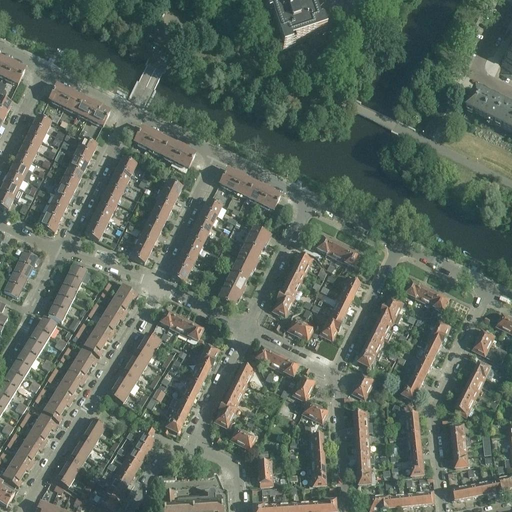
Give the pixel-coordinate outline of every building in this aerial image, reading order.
[(319,28),(315,15),(309,0),(297,0),(264,11),(267,20),(270,19),(282,54),(292,51),(290,48),(325,36),(322,27),(319,28)] [(511,69),(511,42),(501,64),(511,69)] [(0,78),(18,87),(25,72),(18,68),(7,62),(7,63),(0,59),(0,78)] [(0,85),(0,94),(10,99),(15,87),(2,81),(0,85)] [(76,116),(84,101),(75,97),(76,96),(65,91),(64,91),(57,88),(49,103),(76,116)] [(496,126),(505,107),(477,93),(467,112),(496,126)] [(0,113),(7,116),(11,107),(0,100),(0,113)] [(103,129),(110,114),(103,110),(92,104),(92,105),(84,101),(76,116),(103,129)] [(511,134),(511,110),(505,107),(496,126),(511,134)] [(46,136),(51,126),(37,120),(33,129),(46,136)] [(41,145),(46,136),(33,129),(28,139),(41,145)] [(161,158),(169,143),(160,139),(161,138),(150,133),(149,133),(142,130),(134,145),(161,158)] [(37,155),(41,145),(28,139),(23,148),(37,155)] [(92,158),(97,149),(83,142),(78,152),(92,158)] [(188,171),(195,156),(188,153),(188,152),(177,146),(177,147),(169,143),(161,158),(188,171)] [(32,164),(37,155),(23,148),(19,157),(32,164)] [(87,168),(92,158),(78,152),(74,161),(87,168)] [(27,173),(32,164),(19,157),(14,167),(27,173)] [(83,177),(87,168),(74,161),(69,171),(83,177)] [(131,178),(136,168),(123,161),(118,171),(131,178)] [(23,183),(27,174),(27,173),(14,167),(9,176),(23,183)] [(78,187),(83,177),(69,171),(64,180),(78,187)] [(127,187),(131,178),(118,171),(113,181),(127,187)] [(246,200),(254,185),(246,181),(246,180),(235,175),(234,175),(227,172),(219,187),(246,200)] [(18,192),(23,183),(9,176),(5,186),(18,192)] [(73,196),(78,187),(64,180),(60,189),(73,196)] [(122,197),(127,187),(113,181),(108,190),(122,197)] [(177,201),(182,191),(168,184),(164,194),(177,201)] [(273,214),(281,198),(273,195),(274,194),(262,188),(262,189),(254,185),(246,200),(273,214)] [(13,202),(18,192),(5,186),(0,195),(13,202)] [(69,205),(73,196),(60,189),(55,199),(69,205)] [(117,206),(122,197),(108,190),(104,199),(117,206)] [(172,210),(177,201),(164,194),(159,203),(172,210)] [(0,209),(8,214),(13,202),(0,195),(0,209)] [(64,215),(69,205),(55,199),(50,208),(64,215)] [(113,216),(117,206),(104,199),(99,209),(113,216)] [(168,219),(172,210),(159,203),(154,213),(168,219)] [(216,220),(221,210),(208,204),(203,213),(216,220)] [(59,224),(64,215),(50,208),(46,218),(59,224)] [(108,225),(113,216),(99,209),(94,218),(108,225)] [(163,229),(168,219),(154,213),(150,222),(163,229)] [(212,229),(216,220),(203,213),(198,223),(212,229)] [(57,229),(59,225),(59,224),(46,218),(40,230),(54,237),(58,229),(57,229)] [(103,234),(108,225),(94,218),(90,228),(103,234)] [(158,238),(163,229),(150,222),(145,232),(158,238)] [(207,239),(212,229),(198,223),(194,232),(207,239)] [(99,244),(103,234),(90,228),(85,237),(99,244)] [(267,246),(270,239),(253,231),(245,247),(261,255),(265,247),(267,246)] [(154,248),(158,238),(145,232),(140,241),(154,248)] [(202,248),(207,239),(194,232),(189,242),(202,248)] [(149,257),(154,248),(140,241),(136,250),(149,257)] [(326,257),(332,245),(323,241),(318,249),(314,247),(312,250),(326,257)] [(198,258),(202,248),(189,242),(184,251),(198,258)] [(336,261),(341,250),(332,245),(326,257),(336,261)] [(256,263),(261,255),(245,247),(238,261),(255,269),(258,265),(256,263)] [(144,267),(149,257),(136,250),(131,260),(144,267)] [(345,266),(350,255),(341,250),(336,261),(345,266)] [(193,267),(198,258),(184,251),(180,260),(193,267)] [(32,270),(38,260),(24,253),(19,263),(32,270)] [(307,273),(313,261),(302,255),(296,267),(307,273)] [(356,268),(360,259),(350,255),(345,266),(359,273),(360,270),(356,268)] [(189,276),(193,267),(180,260),(175,270),(189,276)] [(253,274),(255,269),(238,261),(232,275),(247,283),(251,274),(253,274)] [(27,280),(32,270),(19,263),(14,274),(27,280)] [(303,282),(307,273),(296,267),(291,276),(303,282)] [(81,285),(87,275),(73,268),(68,279),(81,285)] [(184,286),(189,276),(175,270),(170,280),(184,286)] [(22,290),(27,280),(14,274),(9,284),(22,290)] [(243,291),(247,283),(232,275),(225,289),(242,297),(244,293),(243,291)] [(298,291),(303,282),(291,276),(287,286),(298,291)] [(77,295),(81,285),(68,279),(63,289),(77,295)] [(355,297),(361,284),(350,279),(344,291),(355,297)] [(17,301),(22,290),(9,284),(4,294),(17,301)] [(416,301),(422,290),(412,285),(408,294),(404,291),(402,294),(416,301)] [(293,300),(298,291),(287,286),(282,295),(293,300)] [(138,298),(123,288),(116,299),(129,307),(133,301),(135,303),(138,298)] [(72,305),(77,295),(63,289),(58,299),(72,305)] [(239,302),(242,297),(225,289),(218,303),(233,311),(237,302),(239,302)] [(425,306),(431,294),(422,290),(416,301),(425,306)] [(350,306),(355,297),(344,291),(339,300),(350,306)] [(434,310),(440,299),(431,294),(425,306),(434,310)] [(289,310),(294,301),(293,300),(282,295),(281,297),(279,296),(276,304),(278,304),(289,310)] [(67,315),(72,305),(58,299),(53,309),(67,315)] [(125,313),(129,307),(116,299),(110,309),(125,319),(128,315),(125,313)] [(445,312),(449,304),(440,299),(434,310),(448,317),(450,314),(445,312)] [(346,315),(350,308),(350,306),(339,300),(335,310),(346,315)] [(398,315),(403,306),(391,301),(387,310),(398,315)] [(285,319),(289,310),(278,304),(273,314),(285,319)] [(61,326),(67,315),(53,309),(48,319),(61,326)] [(125,319),(110,309),(103,319),(116,327),(120,321),(122,323),(125,319)] [(398,315),(387,310),(385,309),(381,316),(383,317),(382,319),(393,325),(398,315)] [(340,326),(346,315),(335,310),(330,319),(330,318),(329,321),(340,326)] [(169,330),(175,319),(166,314),(160,326),(169,330)] [(507,334),(511,323),(511,322),(503,318),(497,329),(507,334)] [(113,333),(116,327),(103,319),(97,329),(112,339),(115,335),(113,333)] [(179,335),(184,324),(175,319),(169,330),(179,335)] [(388,334),(393,325),(382,319),(377,328),(388,334)] [(50,340),(56,329),(44,321),(37,332),(50,340)] [(342,327),(340,326),(329,321),(325,328),(336,333),(338,334),(342,327)] [(298,338),(303,327),(294,322),(288,333),(298,338)] [(188,339),(193,328),(184,324),(179,335),(188,339)] [(445,339),(450,330),(438,324),(434,333),(445,339)] [(307,343),(313,331),(303,327),(298,338),(307,343)] [(199,341),(203,333),(193,328),(188,339),(197,344),(199,341)] [(332,343),(336,333),(325,328),(320,337),(332,343)] [(384,343),(388,334),(377,328),(373,338),(384,343)] [(112,339),(97,329),(91,340),(104,348),(107,342),(110,343),(112,339)] [(43,350),(50,340),(37,332),(30,342),(43,350)] [(444,347),(447,340),(445,339),(434,333),(429,343),(430,343),(441,349),(442,346),(444,347)] [(489,349),(494,339),(483,334),(478,343),(489,349)] [(154,355),(161,345),(145,335),(143,340),(145,341),(141,347),(154,355)] [(379,352),(384,343),(373,338),(368,347),(379,352)] [(100,354),(104,348),(91,340),(84,350),(99,360),(102,355),(100,354)] [(36,361),(43,350),(30,342),(24,353),(36,361)] [(436,358),(441,349),(430,343),(425,352),(436,358)] [(485,358),(489,349),(478,343),(474,352),(485,358)] [(148,365),(154,355),(141,347),(138,353),(135,352),(133,356),(148,365)] [(214,362),(218,353),(207,347),(202,357),(214,362)] [(375,362),(379,352),(368,347),(363,356),(375,362)] [(265,367),(271,355),(261,351),(257,359),(253,357),(251,360),(265,367)] [(432,367),(436,358),(425,352),(421,361),(432,367)] [(30,371),(36,361),(24,353),(17,364),(30,371)] [(98,363),(82,353),(75,364),(88,372),(92,366),(95,368),(98,363)] [(274,371),(280,360),(271,355),(265,367),(274,371)] [(142,376),(148,365),(133,356),(130,360),(132,362),(129,368),(142,376)] [(368,376),(375,362),(363,356),(359,365),(367,370),(365,374),(368,376)] [(212,371),(216,363),(214,362),(202,357),(198,366),(209,372),(210,370),(212,371)] [(283,376),(289,364),(280,360),(274,371),(283,376)] [(427,376),(431,369),(432,367),(421,361),(416,371),(427,376)] [(53,366),(46,362),(44,366),(51,370),(53,366)] [(23,382),(30,371),(17,364),(11,374),(23,382)] [(85,378),(88,372),(75,364),(69,374),(85,384),(87,380),(85,378)] [(298,369),(289,364),(283,376),(293,380),(298,369)] [(51,370),(44,366),(42,369),(49,374),(51,370)] [(205,381),(209,374),(209,372),(198,366),(194,376),(205,381)] [(249,383),(255,371),(244,366),(238,378),(249,383)] [(486,381),(491,371),(479,366),(475,375),(486,381)] [(135,386),(142,376),(129,368),(125,374),(122,372),(120,376),(135,386)] [(423,385),(427,376),(416,371),(411,380),(423,385)] [(17,393),(23,382),(11,374),(4,385),(17,393)] [(85,384),(69,374),(63,384),(76,392),(80,386),(82,388),(85,384)] [(481,390),(486,381),(475,375),(470,384),(481,390)] [(129,396),(135,386),(120,376),(117,380),(120,382),(116,388),(129,396)] [(200,390),(205,381),(194,376),(189,385),(200,390)] [(245,393),(249,383),(238,378),(233,387),(245,393)] [(369,393),(374,383),(363,378),(358,387),(369,393)] [(309,394),(314,385),(303,379),(298,388),(309,394)] [(418,394),(422,387),(423,385),(411,380),(407,389),(418,394)] [(40,388),(33,383),(31,387),(38,391),(40,388)] [(72,398),(76,392),(63,384),(56,395),(72,404),(75,400),(72,398)] [(477,399),(481,390),(470,384),(465,394),(477,399)] [(0,397),(10,403),(17,393),(4,385),(0,391),(0,397)] [(196,400),(199,392),(200,390),(189,385),(184,394),(196,400)] [(38,391),(31,387),(28,390),(36,395),(38,391)] [(240,402),(245,393),(233,387),(229,396),(240,402)] [(365,402),(369,393),(358,387),(353,396),(365,402)] [(122,407),(129,396),(116,388),(112,394),(110,392),(107,397),(122,407)] [(305,403),(309,394),(298,388),(293,398),(305,403)] [(414,404),(418,394),(407,389),(402,398),(410,402),(411,409),(414,409),(414,404)] [(191,409),(196,400),(184,394),(180,403),(191,409)] [(472,408),(477,399),(465,394),(461,403),(472,408)] [(72,404),(56,395),(50,405),(63,413),(67,407),(69,408),(72,404)] [(235,411),(240,402),(229,396),(224,405),(235,411)] [(0,411),(3,414),(10,403),(0,397),(0,411)] [(187,418),(190,411),(191,409),(180,403),(175,412),(187,418)] [(466,420),(472,408),(461,403),(455,415),(466,420)] [(27,409),(20,404),(17,408),(25,412),(27,409)] [(59,419),(63,413),(50,405),(44,415),(59,425),(62,420),(59,419)] [(231,421),(236,411),(235,411),(224,405),(223,408),(222,407),(218,414),(220,415),(231,421)] [(312,421),(318,410),(309,405),(303,417),(312,421)] [(25,412),(17,408),(15,412),(22,416),(25,412)] [(322,426),(327,414),(318,410),(312,421),(322,426)] [(182,427),(187,418),(175,412),(171,422),(182,427)] [(368,426),(367,412),(354,413),(355,427),(368,426)] [(419,427),(418,419),(418,414),(405,415),(406,429),(419,427)] [(227,430),(231,421),(220,415),(215,424),(227,430)] [(57,428),(42,418),(35,429),(48,437),(52,431),(54,433),(57,428)] [(100,440),(106,429),(92,421),(90,425),(92,427),(88,433),(100,440)] [(177,437),(181,429),(182,427),(171,422),(164,436),(167,437),(169,432),(177,437)] [(14,430),(6,426),(4,429),(11,434),(14,430)] [(368,436),(368,426),(355,427),(356,437),(368,436)] [(420,438),(419,427),(406,429),(408,439),(420,438)] [(11,434),(4,429),(2,433),(9,437),(11,434)] [(44,443),(48,437),(35,429),(29,439),(44,449),(47,445),(44,443)] [(155,444),(150,440),(155,433),(148,429),(141,441),(139,440),(137,443),(150,452),(155,444)] [(465,439),(464,429),(451,430),(453,441),(465,439)] [(240,447),(246,436),(237,431),(231,443),(240,447)] [(93,450),(100,440),(88,433),(85,439),(82,437),(79,441),(93,450)] [(323,448),(322,440),(322,435),(309,436),(310,449),(323,448)] [(250,452),(255,441),(246,436),(240,447),(250,452)] [(369,446),(368,436),(356,437),(356,447),(369,446)] [(421,448),(420,440),(420,438),(408,439),(409,449),(421,448)] [(44,449),(29,439),(22,449),(35,457),(39,451),(42,453),(44,449)] [(466,450),(465,439),(453,441),(454,451),(466,450)] [(87,460),(93,450),(79,441),(77,446),(79,447),(76,453),(87,460)] [(150,452),(137,443),(135,447),(137,448),(135,451),(133,450),(132,451),(146,459),(150,452)] [(370,457),(369,446),(356,447),(357,458),(370,457)] [(323,459),(323,448),(310,449),(311,459),(323,459)] [(422,458),(421,448),(409,449),(410,460),(422,458)] [(32,463),(35,457),(22,449),(16,460),(32,469),(34,465),(32,463)] [(467,460),(466,450),(454,451),(455,461),(467,460)] [(146,459),(132,451),(132,452),(134,453),(132,456),(130,455),(128,459),(141,467),(146,459)] [(81,470),(87,460),(76,453),(72,459),(69,458),(67,462),(81,470)] [(370,467),(370,457),(357,458),(358,468),(370,467)] [(423,468),(423,460),(422,458),(410,460),(411,470),(423,468)] [(141,467),(128,459),(125,462),(127,463),(125,466),(123,465),(123,466),(136,475),(141,467)] [(324,469),(323,461),(323,459),(311,459),(311,470),(324,469)] [(32,469),(16,460),(10,470),(23,478),(26,472),(29,473),(32,469)] [(468,470),(467,460),(455,461),(456,472),(468,470)] [(74,480),(81,470),(67,462),(64,466),(67,467),(63,474),(74,480)] [(271,475),(271,462),(258,463),(259,476),(271,475)] [(136,475),(123,466),(122,467),(124,468),(122,471),(120,470),(118,474),(131,482),(136,475)] [(371,477),(370,467),(358,468),(359,478),(371,477)] [(424,479),(423,468),(411,470),(412,480),(424,479)] [(325,479),(324,469),(311,470),(312,480),(325,479)] [(19,484),(23,478),(10,470),(3,480),(19,490),(21,485),(19,484)] [(68,491),(74,480),(63,474),(59,480),(57,478),(54,483),(68,491)] [(131,482),(118,474),(116,477),(118,479),(116,482),(114,481),(113,482),(126,490),(131,482)] [(272,489),(271,475),(259,476),(260,490),(272,489)] [(372,488),(371,477),(359,478),(359,489),(372,488)] [(325,490),(325,481),(325,479),(312,480),(313,490),(325,490)] [(507,496),(506,493),(504,481),(493,483),(496,496),(498,495),(499,497),(507,496)] [(12,496),(14,492),(0,482),(0,506),(6,510),(14,497),(12,496)] [(126,490),(113,482),(114,483),(112,487),(111,486),(109,489),(122,497),(126,490)] [(496,496),(493,483),(484,485),(486,498),(496,496)] [(486,498),(484,485),(473,487),(476,500),(486,498)] [(476,500),(473,487),(463,489),(466,502),(476,500)] [(122,497),(109,489),(106,493),(108,494),(106,497),(104,496),(104,497),(117,505),(122,497)] [(466,502),(463,489),(450,492),(452,504),(466,502)] [(222,511),(222,510),(221,497),(215,498),(215,497),(215,496),(214,495),(213,494),(212,494),(211,494),(210,494),(209,494),(208,495),(208,496),(207,497),(207,498),(207,500),(177,502),(176,496),(160,497),(161,511),(222,511)] [(436,507),(434,494),(421,496),(422,508),(436,507)] [(422,508),(421,496),(411,497),(412,509),(422,508)] [(112,511),(117,505),(104,497),(103,498),(105,499),(103,502),(101,501),(99,505),(110,511),(112,511)] [(412,509),(411,497),(400,498),(402,510),(412,509)] [(402,510),(400,498),(390,499),(392,511),(402,510)] [(392,511),(390,499),(380,500),(381,511),(389,511),(392,511)] [(381,511),(380,500),(369,501),(370,511),(381,511)] [(335,511),(335,503),(325,504),(325,511),(335,511)]
